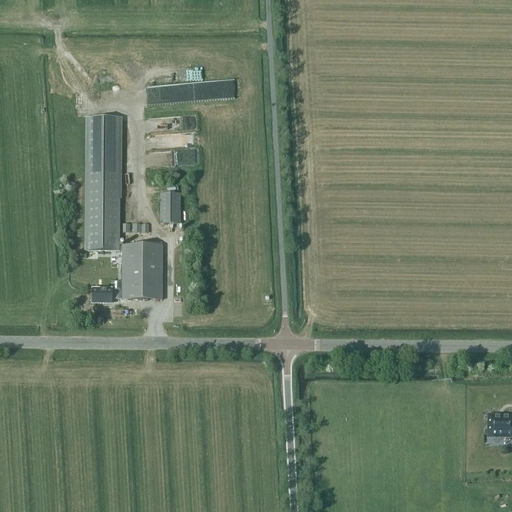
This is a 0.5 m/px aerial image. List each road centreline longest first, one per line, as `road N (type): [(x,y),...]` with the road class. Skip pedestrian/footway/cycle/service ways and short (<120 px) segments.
road 1 (unclassified): [(285,345),(266,0)]
road 2 (tertiary): [(285,345),(0,343)]
road 3 (tertiary): [(511,346),(285,345)]
road 4 (unclassified): [(294,511),(285,345)]
